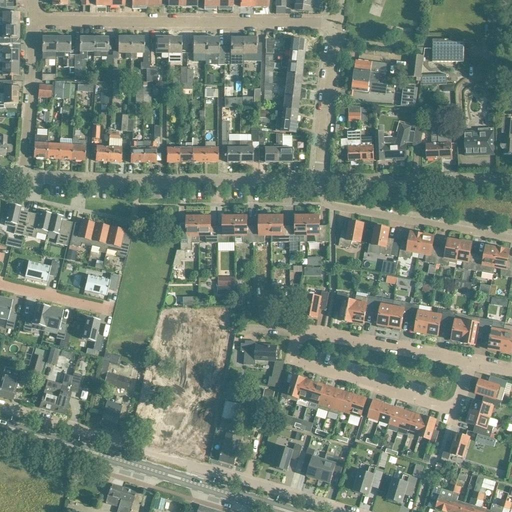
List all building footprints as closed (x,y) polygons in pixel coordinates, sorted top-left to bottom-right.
[(146,6),(146,0),(132,0),(132,9),(140,9),(140,6),(146,6)] [(218,0),(204,0),(204,10),(212,10),(212,7),(218,7),(218,0)] [(218,0),(218,7),(218,10),(226,10),(226,7),(232,7),(232,0),(218,0)] [(275,0),(276,7),(285,8),(285,0),(295,0),(294,10),(312,12),(313,0),(275,0)] [(0,13),(3,14),(3,19),(0,18),(0,26),(3,26),(3,27),(18,27),(19,14),(12,13),(13,7),(6,7),(0,7),(0,13)] [(0,44),(1,45),(12,45),(12,39),(20,39),(20,32),(18,32),(18,27),(3,27),(3,26),(0,26),(0,44)] [(43,38),(42,38),(42,53),(42,60),(42,68),(48,68),(48,60),(56,60),(56,58),(56,53),(56,38),(49,38),(43,38)] [(56,53),(56,58),(63,58),(63,60),(70,60),(70,56),(70,53),(70,48),(70,38),(69,38),(63,38),(56,38),(56,53)] [(80,56),(74,56),(74,68),(74,76),(84,76),(84,69),(84,60),(87,60),(87,52),(94,52),(94,38),(80,38),(80,52),(80,56)] [(94,38),(94,52),(100,52),(100,58),(106,58),(108,58),(108,56),(108,52),(108,51),(108,38),(94,38)] [(131,38),(118,38),(118,51),(118,54),(125,54),(125,59),(131,59),(131,38)] [(131,38),(131,59),(136,59),(136,54),(143,54),(143,63),(140,63),(141,69),(146,69),(147,83),(150,83),(149,69),(149,64),(149,58),(149,52),(150,47),(144,46),(144,45),(143,45),(144,38),(131,38)] [(149,58),(149,64),(156,64),(156,60),(168,60),(168,58),(168,38),(156,38),(156,42),(150,42),(150,47),(149,52),(149,58)] [(181,38),(168,38),(168,54),(168,58),(168,60),(168,62),(181,62),(181,54),(181,47),(181,45),(181,38)] [(193,45),(193,47),(193,54),(193,61),(206,61),(206,60),(206,39),(193,38),(193,45)] [(219,39),(206,39),(206,60),(213,60),(213,58),(218,58),(218,65),(225,66),(225,47),(219,47),(219,45),(218,45),(219,39)] [(230,47),(225,47),(225,66),(231,66),(243,66),(243,62),(243,55),(243,39),(231,39),(231,45),(230,45),(230,47)] [(243,39),(243,55),(243,62),(261,62),(261,55),(256,55),(256,48),(256,46),(256,39),(243,39)] [(283,48),(283,51),(290,51),(304,53),(305,41),(284,39),(283,48)] [(444,43),(444,40),(433,40),(432,62),(464,62),(464,42),(448,42),(448,43),(444,43)] [(0,63),(18,64),(18,50),(12,50),(12,45),(1,45),(0,44),(0,63)] [(282,57),(281,62),(303,64),(304,53),(290,51),(289,51),(289,57),(282,57)] [(408,77),(421,78),(424,56),(410,55),(408,77)] [(70,60),(63,60),(63,68),(74,68),(74,56),(70,56),(70,60)] [(385,75),(387,64),(356,60),(355,71),(370,73),(385,75)] [(273,73),(273,62),(265,61),(265,73),(273,73)] [(281,62),(281,68),(288,68),(287,74),(301,76),(303,64),(281,62)] [(0,63),(0,68),(2,69),(2,76),(11,76),(20,76),(20,69),(18,69),(18,64),(0,63)] [(181,77),(173,77),(173,84),(180,84),(187,84),(187,68),(181,68),(181,77)] [(157,69),(149,69),(150,83),(157,83),(157,69)] [(385,75),(370,73),(355,71),(353,80),(378,84),(379,80),(385,81),(385,75)] [(272,85),(273,73),(265,73),(264,84),(272,85)] [(287,74),(286,86),(300,87),(301,76),(287,74)] [(422,76),(421,86),(447,85),(446,75),(422,76)] [(378,84),(353,80),(352,91),(368,93),(386,95),(387,85),(378,84)] [(0,81),(0,89),(5,89),(5,94),(0,94),(0,109),(5,109),(5,104),(8,104),(18,104),(18,88),(13,88),(13,81),(3,81),(0,81)] [(187,84),(180,84),(180,90),(181,90),(183,90),(182,95),(192,95),(192,85),(187,84)] [(272,97),(272,85),(264,84),(264,97),(272,97)] [(64,98),(73,98),(73,86),(65,85),(64,98)] [(51,99),(52,87),(39,86),(38,98),(51,99)] [(286,86),(284,97),(299,99),(300,87),(286,86)] [(415,108),(418,89),(403,87),(401,107),(415,108)] [(214,98),(214,90),(205,90),(204,98),(205,98),(214,98)] [(58,114),(62,115),(63,102),(61,102),(62,92),(54,91),(53,107),(58,107),(58,114)] [(100,93),(100,101),(108,101),(112,101),(112,94),(100,93)] [(284,97),(283,109),(298,110),(299,99),(284,97)] [(361,122),(361,107),(349,107),(349,122),(361,122)] [(278,108),(276,120),(296,122),(298,110),(283,109),(278,108)] [(441,118),(438,118),(438,121),(438,128),(439,159),(452,159),(452,144),(451,136),(446,136),(446,121),(441,118)] [(501,140),(501,147),(501,148),(501,149),(502,149),(504,150),(504,155),(511,155),(511,118),(507,118),(503,118),(502,134),(506,134),(505,140),(501,140)] [(276,120),(275,131),(280,132),(285,133),(295,134),(296,122),(276,120)] [(432,145),(426,145),(426,149),(427,159),(439,159),(438,128),(438,121),(429,122),(429,127),(431,128),(432,145)] [(407,160),(406,144),(411,127),(401,124),(397,137),(384,137),(384,132),(376,132),(376,137),(377,161),(384,161),(384,159),(397,159),(397,158),(399,158),(400,160),(407,160)] [(362,147),(361,139),(361,129),(356,132),(348,132),(349,162),(362,162),(362,147)] [(494,129),(486,129),(479,130),(479,132),(465,132),(466,156),(495,155),(494,129)] [(110,132),(109,140),(118,141),(118,133),(110,132)] [(262,133),(258,132),(258,142),(259,142),(259,149),(259,163),(265,163),(266,163),(278,163),(278,145),(274,145),(274,149),(265,149),(265,133),(262,133)] [(421,148),(423,132),(415,132),(413,148),(421,148)] [(291,136),(278,135),(278,145),(278,163),(290,163),(291,163),(291,148),(291,136)] [(0,156),(6,157),(6,153),(10,153),(12,152),(12,147),(11,145),(6,145),(6,137),(0,136),(0,156)] [(47,159),(48,144),(48,136),(35,136),(33,158),(47,159)] [(85,161),(86,146),(86,141),(78,141),(78,139),(73,138),(72,146),(73,146),(72,160),(85,161)] [(374,161),(373,139),(361,139),(362,147),(362,162),(374,161)] [(109,148),(108,163),(121,163),(121,153),(122,149),(121,149),(122,141),(118,141),(109,140),(109,148)] [(143,142),(130,142),(130,163),(143,163),(143,148),(143,142)] [(156,163),(156,142),(143,142),(143,148),(143,163),(156,163)] [(232,148),(227,148),(227,163),(240,163),(240,142),(232,142),(232,148)] [(251,142),(240,142),(240,163),(253,163),(253,149),(253,146),(252,146),(252,142),(251,142)] [(60,160),(60,145),(48,144),(47,159),(60,160)] [(192,163),(192,148),(192,144),(185,144),(186,148),(180,149),(180,163),(192,163)] [(72,160),(73,146),(72,146),(60,145),(60,160),(72,160)] [(108,163),(109,148),(96,148),(95,162),(108,163)] [(205,163),(205,148),(192,148),(192,163),(205,163)] [(218,163),(218,153),(218,148),(205,148),(205,163),(218,163)] [(180,163),(180,149),(166,149),(166,163),(180,163)] [(24,237),(30,213),(20,211),(21,207),(9,204),(4,226),(15,228),(14,234),(24,237)] [(47,233),(52,214),(40,211),(39,216),(30,213),(24,237),(35,239),(36,233),(47,236),(48,233),(47,233)] [(63,217),(52,214),(47,233),(48,233),(58,235),(56,244),(67,247),(72,223),(62,221),(63,217)] [(296,230),(290,230),(290,243),(290,252),(301,252),(301,243),(308,243),(308,217),(306,217),(306,215),(300,215),(300,217),(296,217),(296,230)] [(315,216),(308,217),(308,243),(315,243),(326,243),(326,230),(320,230),(320,219),(320,215),(315,215),(315,216)] [(199,236),(199,217),(192,217),(192,216),(187,216),(187,220),(187,230),(181,231),(181,251),(192,251),(192,244),(199,244),(199,236)] [(201,217),(199,217),(199,236),(206,236),(207,244),(217,244),(217,230),(211,230),(211,217),(207,217),(207,216),(201,216),(201,217)] [(235,236),(235,217),(233,217),(233,216),(227,216),(227,217),(223,217),(223,230),(217,230),(217,244),(235,243),(235,236)] [(242,217),(235,217),(235,236),(235,243),(254,243),(253,230),(247,230),(247,220),(248,220),(248,216),(242,216),(242,217)] [(272,236),(272,217),(264,217),(264,216),(259,216),(259,220),(259,230),(253,230),(254,243),(264,243),(265,236),(272,236)] [(273,217),(272,217),(272,236),(272,243),(279,243),(290,243),(290,230),(284,230),(284,217),(279,217),(279,216),(273,216),(273,217)] [(92,247),(97,225),(82,221),(81,225),(75,223),(70,245),(81,248),(82,244),(92,247)] [(350,249),(352,242),(360,243),(364,224),(362,224),(362,223),(356,222),(356,223),(350,222),(348,235),(341,234),(339,247),(350,249)] [(106,254),(112,228),(97,225),(92,247),(100,249),(99,252),(106,254)] [(370,244),(368,253),(381,255),(381,254),(391,256),(397,257),(400,244),(394,243),(387,242),(389,229),(384,228),(384,227),(378,226),(378,227),(376,226),(372,245),(370,244)] [(123,233),(123,231),(112,228),(106,254),(107,250),(117,252),(116,256),(127,259),(132,237),(126,235),(126,233),(123,233)] [(401,245),(399,258),(410,260),(413,253),(419,254),(423,235),(422,235),(422,234),(416,233),(416,234),(411,233),(408,246),(401,245)] [(423,235),(419,254),(425,255),(425,262),(433,264),(437,264),(439,251),(432,250),(434,237),(430,237),(430,236),(425,235),(424,236),(423,235)] [(439,251),(437,264),(439,265),(448,267),(449,263),(456,264),(457,261),(460,242),(458,242),(459,241),(453,240),(453,241),(449,240),(446,253),(439,251)] [(460,242),(457,261),(463,262),(463,269),(474,271),(477,258),(470,257),(472,244),(468,243),(468,242),(462,241),(462,242),(460,242)] [(477,258),(474,271),(493,275),(495,268),(498,249),(496,249),(496,248),(491,247),(490,248),(486,247),(484,260),(477,258)] [(498,249),(495,268),(501,269),(501,276),(511,278),(511,264),(507,264),(510,251),(505,250),(505,249),(499,248),(499,249),(498,249)] [(181,255),(176,255),(173,267),(181,267),(181,255)] [(384,261),(381,275),(386,276),(395,277),(398,264),(398,261),(394,260),(393,263),(384,261)] [(28,262),(28,265),(23,264),(21,273),(25,275),(25,277),(47,283),(49,276),(56,277),(59,263),(52,261),(51,267),(28,262)] [(80,287),(85,288),(84,291),(106,296),(108,290),(115,292),(119,276),(111,274),(109,281),(88,276),(87,278),(82,277),(80,287)] [(230,278),(218,278),(218,287),(230,287),(236,287),(236,278),(230,278)] [(317,319),(320,306),(327,307),(329,293),(322,292),(321,298),(307,295),(307,297),(305,296),(304,303),(306,304),(304,316),(317,319)] [(352,323),(356,302),(355,302),(349,300),(348,295),(338,293),(335,307),(342,308),(340,321),(352,323)] [(366,310),(373,312),(376,298),(368,296),(368,298),(356,296),(355,302),(356,302),(352,323),(364,325),(366,310)] [(12,301),(0,298),(0,319),(7,321),(5,328),(13,330),(16,316),(9,314),(12,301)] [(389,328),(394,301),(376,298),(373,312),(380,313),(377,326),(379,326),(379,328),(385,329),(385,327),(389,328)] [(403,317),(410,319),(413,305),(394,301),(389,328),(393,329),(393,331),(399,332),(399,330),(401,330),(403,317)] [(49,308),(50,309),(50,308),(36,305),(33,318),(26,317),(23,331),(31,333),(31,329),(44,332),(49,308)] [(426,335),(430,314),(431,308),(413,305),(410,319),(417,320),(415,333),(426,335)] [(63,312),(50,309),(49,308),(44,332),(57,335),(56,339),(64,341),(67,326),(60,324),(63,312)] [(441,324),(447,325),(450,311),(438,309),(437,315),(430,314),(426,335),(438,337),(441,324)] [(463,343),(468,317),(457,315),(457,313),(450,311),(447,325),(454,327),(451,341),(463,343)] [(477,333),(484,334),(487,320),(468,317),(463,343),(463,344),(475,346),(477,333)] [(93,350),(100,352),(104,337),(97,336),(100,321),(86,318),(81,340),(95,343),(93,350)] [(500,352),(505,325),(505,323),(487,320),(484,334),(491,335),(488,350),(500,352)] [(511,326),(505,325),(500,352),(511,354),(511,353),(511,326)] [(241,344),(241,351),(245,352),(244,365),(256,366),(256,360),(276,362),(276,358),(278,358),(279,350),(277,350),(277,347),(257,345),(257,341),(246,341),(245,344),(241,344)] [(60,351),(50,349),(46,364),(56,367),(60,351)] [(122,358),(105,353),(97,382),(127,390),(130,379),(117,376),(110,374),(113,365),(119,367),(122,358)] [(28,373),(38,376),(43,358),(33,355),(28,373)] [(71,385),(70,388),(72,388),(71,392),(76,393),(77,389),(81,375),(74,373),(73,376),(73,377),(71,385)] [(65,375),(62,386),(67,388),(68,385),(71,385),(73,377),(65,375)] [(0,396),(12,400),(15,391),(18,380),(3,376),(0,386),(0,396)] [(298,403),(305,380),(294,376),(291,385),(285,384),(281,397),(298,403)] [(269,378),(268,387),(279,389),(280,380),(272,378),(269,378)] [(501,402),(508,382),(494,378),(492,384),(480,381),(476,394),(488,398),(501,402)] [(298,403),(297,405),(307,408),(315,383),(305,380),(298,403)] [(47,381),(39,408),(55,413),(62,386),(55,385),(56,383),(47,381)] [(307,408),(317,412),(318,409),(325,386),(315,383),(307,408)] [(240,386),(230,384),(227,400),(236,402),(240,386)] [(62,386),(55,413),(64,416),(71,392),(72,388),(70,388),(71,385),(68,385),(67,388),(62,386)] [(328,412),(335,390),(325,386),(318,409),(328,412)] [(339,416),(340,412),(346,393),(335,390),(328,412),(339,416)] [(267,392),(265,401),(273,403),(275,393),(267,392)] [(351,415),(356,396),(346,393),(340,412),(351,415)] [(367,400),(356,396),(351,415),(361,418),(367,400)] [(499,409),(501,402),(488,398),(486,404),(473,401),(470,412),(490,418),(494,407),(499,409)] [(115,430),(118,421),(122,406),(107,401),(100,426),(115,430)] [(220,428),(235,431),(240,405),(226,402),(220,428)] [(373,402),(368,418),(378,422),(384,405),(373,402)] [(384,405),(378,422),(389,425),(394,408),(384,405)] [(389,425),(387,429),(398,432),(399,428),(404,411),(394,408),(389,425)] [(399,428),(398,432),(408,435),(409,431),(415,415),(404,411),(399,428)] [(490,418),(470,412),(466,424),(479,427),(477,434),(490,438),(494,427),(488,426),(490,418)] [(415,415),(409,431),(420,434),(425,418),(415,415)] [(420,434),(419,437),(430,440),(429,444),(435,446),(439,432),(433,430),(436,421),(425,417),(425,418),(420,434)] [(234,466),(237,456),(238,454),(237,454),(240,446),(237,445),(240,436),(228,433),(219,461),(234,466)] [(470,438),(457,434),(453,446),(446,444),(442,458),(449,460),(451,454),(464,458),(470,438)] [(477,435),(475,442),(494,448),(496,441),(477,435)] [(279,447),(273,467),(277,468),(276,469),(283,472),(284,470),(288,471),(291,459),(298,461),(302,447),(295,444),(293,451),(279,447)] [(319,481),(325,461),(313,457),(315,451),(308,448),(304,463),(311,465),(307,477),(319,481)] [(325,461),(319,481),(330,484),(334,472),(341,474),(345,459),(333,456),(327,454),(325,461)] [(434,474),(440,476),(441,472),(440,472),(442,465),(437,463),(434,474)] [(416,466),(413,477),(421,479),(424,468),(416,466)] [(379,485),(383,471),(370,467),(368,473),(360,471),(354,491),(355,491),(354,493),(361,495),(362,493),(368,495),(372,483),(379,485)] [(458,479),(465,482),(467,476),(460,473),(458,479)] [(388,499),(389,500),(388,501),(395,503),(395,502),(402,504),(406,491),(413,493),(417,479),(403,475),(401,482),(394,479),(388,499)] [(479,477),(476,485),(482,487),(483,484),(484,479),(485,479),(479,477)] [(119,499),(122,488),(111,485),(105,505),(116,508),(119,499)] [(431,496),(429,504),(437,506),(436,510),(443,511),(447,511),(456,486),(451,485),(449,491),(442,489),(438,488),(434,487),(433,491),(431,496)] [(456,486),(447,511),(461,511),(464,503),(456,501),(456,499),(458,494),(459,494),(461,488),(456,486)] [(134,496),(135,492),(122,488),(119,499),(120,500),(116,511),(129,511),(134,497),(135,498),(135,496),(134,496)] [(464,503),(461,511),(474,511),(480,493),(475,492),(473,499),(471,498),(469,505),(464,503)] [(480,493),(474,511),(488,511),(489,511),(482,509),(484,502),(483,502),(485,495),(480,494),(480,493)] [(489,511),(488,511),(503,511),(507,502),(502,500),(500,506),(493,504),(491,511),(489,511)] [(507,502),(503,511),(509,511),(511,503),(507,502)]
